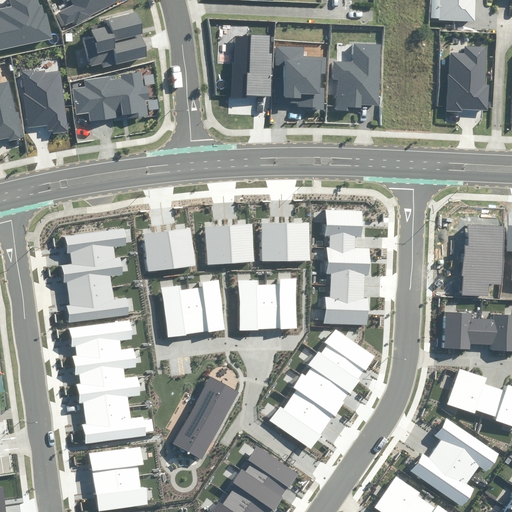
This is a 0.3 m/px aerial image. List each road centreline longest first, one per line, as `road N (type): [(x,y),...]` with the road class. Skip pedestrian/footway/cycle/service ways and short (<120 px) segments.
road 1 (residential): [(334,482),(384,411),(399,368),(404,172)]
road 2 (residential): [(4,205),(36,511)]
road 3 (residential): [(184,155),(278,148),(406,153)]
road 4 (residential): [(404,172),(187,176)]
road 5 (residential): [(164,6),(360,15)]
road 6 (residential): [(334,482),(246,426),(258,340)]
road 7 (residential): [(1,186),(184,155)]
road 8 (residential): [(187,176),(4,205)]
road 9 (residential): [(184,155),(164,6)]
